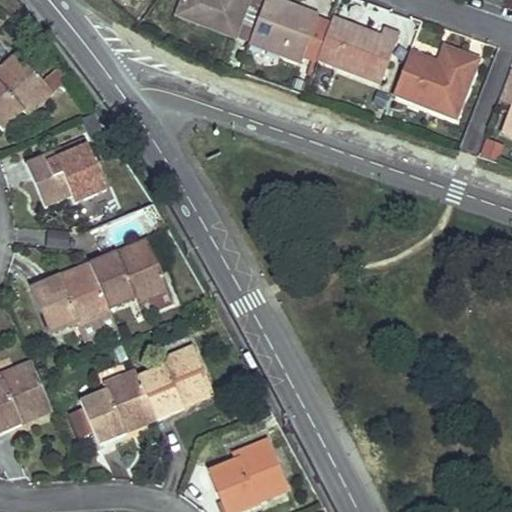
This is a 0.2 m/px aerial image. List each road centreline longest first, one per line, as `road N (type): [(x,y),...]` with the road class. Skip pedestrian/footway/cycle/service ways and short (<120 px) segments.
road 1 (tertiary): [(111,79),(248,302),(352,511)]
road 2 (tertiary): [(111,79),(511,208)]
road 3 (residential): [(172,511),(125,495),(0,498)]
